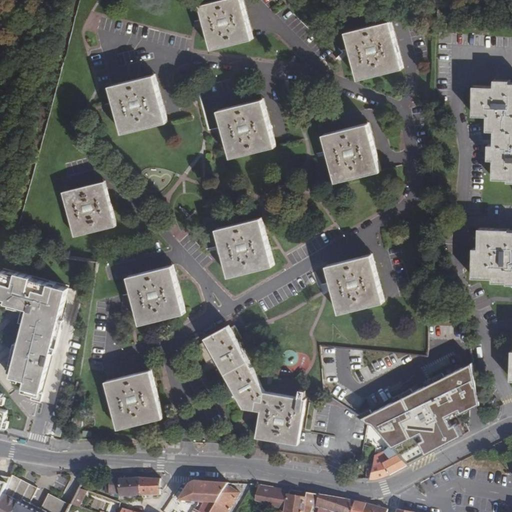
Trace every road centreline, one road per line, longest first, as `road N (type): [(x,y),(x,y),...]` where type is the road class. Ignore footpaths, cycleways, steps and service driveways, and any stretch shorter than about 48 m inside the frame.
road 1 (residential): [(232,310),(413,199),(423,162),(406,117),(319,74)]
road 2 (secondary): [(203,463),(386,488),(511,425)]
road 3 (residential): [(232,310),(108,172),(58,184)]
road 4 (residential): [(203,463),(168,350),(232,310)]
road 5 (secondary): [(0,448),(56,460),(184,462)]
road 6 (residential): [(319,74),(168,49)]
